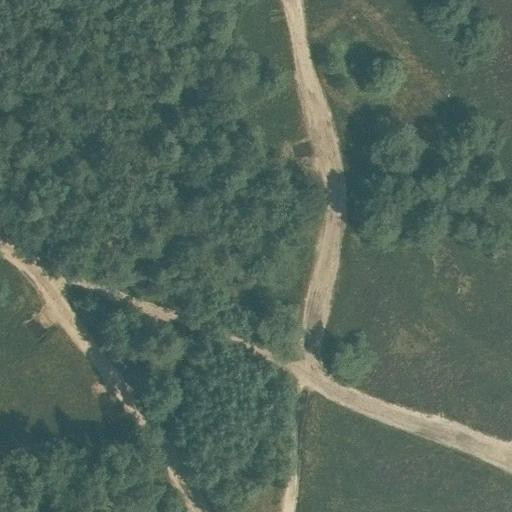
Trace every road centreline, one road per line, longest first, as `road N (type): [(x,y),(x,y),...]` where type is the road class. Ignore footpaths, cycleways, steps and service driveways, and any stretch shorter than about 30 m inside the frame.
road 1 (track): [(0,238),(41,269),(511,467)]
road 2 (track): [(286,511),(293,387),(323,248),(291,0)]
road 3 (track): [(207,511),(180,460),(41,269)]
